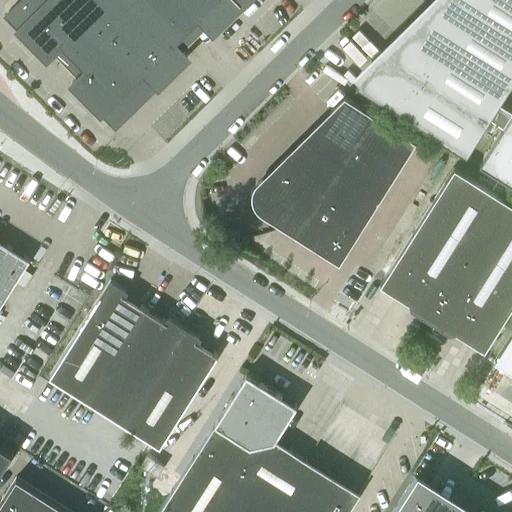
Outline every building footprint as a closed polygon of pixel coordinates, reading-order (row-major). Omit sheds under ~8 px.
[(65,62),(103,24),(117,11),(105,0),(18,0),(8,10),(21,23),(18,25),(47,54),(53,49),(65,62)] [(159,0),(127,0),(117,11),(103,24),(157,79),(156,80),(158,82),(187,54),(182,48),(195,35),(159,0)] [(105,0),(117,11),(127,0),(105,0)] [(240,0),(159,0),(195,35),(208,23),(213,28),(241,1),(242,3),(243,2),(240,0)] [(511,0),(441,0),(355,85),(356,86),(358,84),(467,153),(511,81),(511,0)] [(103,24),(65,62),(78,74),(72,80),(101,109),(103,107),(116,120),(156,80),(157,79),(103,24)] [(345,95),(317,122),(347,152),(350,148),(361,131),(372,113),(345,95)] [(511,182),(511,109),(506,106),(497,121),(503,125),(480,162),(511,182)] [(361,131),(403,157),(414,139),(372,113),(361,131)] [(317,122),(303,136),(336,170),(339,164),(347,152),(317,122)] [(350,148),(392,174),(403,157),(361,131),(350,148)] [(289,150),(325,187),(329,181),(336,170),(303,136),(289,150)] [(339,164),(382,191),(392,174),(350,148),(347,152),(339,164)] [(275,164),(300,190),(314,204),(318,198),(325,187),(289,150),(275,164)] [(279,222),(280,222),(300,190),(275,164),(274,165),(277,168),(263,182),(260,185),(258,190),(257,195),(258,200),(261,205),(265,208),(281,218),(279,222)] [(329,181),(371,208),(382,191),(339,164),(336,170),(329,181)] [(411,306),(430,318),(506,198),(454,165),(380,282),(409,300),(411,306)] [(318,198),(335,209),(360,225),(371,208),(329,181),(325,187),(318,198)] [(280,222),(296,233),(314,204),(300,190),(280,222)] [(296,233),(313,243),(335,209),(318,198),(314,204),(296,233)] [(511,201),(506,198),(430,318),(450,330),(455,329),(485,348),(511,304),(511,201)] [(335,209),(313,243),(339,259),(360,225),(335,209)] [(0,304),(30,258),(0,238),(0,304)] [(49,375),(86,398),(144,306),(124,292),(126,288),(110,278),(49,375)] [(86,398),(123,421),(184,325),(168,315),(165,319),(144,306),(86,398)] [(184,325),(123,421),(159,445),(218,352),(197,339),(200,335),(184,325)] [(511,331),(495,359),(511,369),(511,331)] [(276,437),(292,411),(281,404),(279,396),(281,393),(246,371),(214,422),(157,511),(346,511),(360,491),(276,437)] [(0,442),(0,471),(13,451),(0,442)] [(141,463),(158,474),(164,463),(147,453),(141,463)] [(478,511),(416,473),(414,476),(391,511),(478,511)] [(0,501),(0,511),(19,511),(34,488),(16,476),(0,501)] [(19,511),(44,511),(52,499),(34,488),(19,511)] [(44,511),(69,511),(70,511),(52,499),(44,511)]
